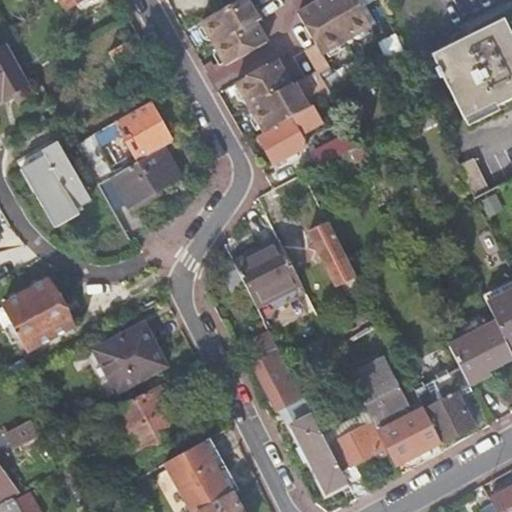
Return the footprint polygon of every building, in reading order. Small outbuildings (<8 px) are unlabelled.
[(81,0),(60,0),(67,10),(81,0)] [(240,0),(233,4),(200,22),(202,27),(211,42),(215,49),(223,64),(225,66),(266,43),(255,23),(258,21),(255,15),(259,13),(256,7),(268,0),(240,0)] [(356,0),(321,0),(298,13),(316,45),(304,52),(316,73),(290,87),(284,75),(275,60),(234,83),(236,87),(245,103),(251,114),(260,129),(262,133),(291,117),(330,95),(318,74),(330,68),(322,54),(325,52),(341,43),(351,37),(367,28),(371,26),(356,0)] [(463,120),(464,120),(495,104),(511,95),(511,37),(504,21),(487,29),(432,56),(438,68),(435,70),(440,80),(443,78),(463,120)] [(126,43),(108,54),(119,73),(123,70),(133,86),(147,77),(126,43)] [(5,48),(0,50),(0,100),(27,85),(5,48)] [(495,104),(464,120),(467,127),(498,111),(495,104)] [(115,124),(137,163),(163,149),(171,144),(150,105),(115,124)] [(307,145),(291,117),(262,133),(256,136),(272,164),(307,145)] [(14,162),(19,170),(58,149),(63,146),(58,138),(14,162)] [(303,157),(310,171),(343,154),(336,141),(303,157)] [(349,151),(348,152),(357,168),(366,164),(358,147),(349,151)] [(58,149),(19,170),(51,223),(90,201),(58,149)] [(137,163),(97,185),(112,212),(125,204),(127,209),(179,180),(163,149),(137,163)] [(474,197),(488,190),(473,159),(459,166),(474,197)] [(356,278),(328,222),(310,231),(339,286),(356,278)] [(279,239),(233,261),(261,316),(306,292),(301,283),(288,258),(279,239)] [(47,280),(4,303),(29,350),(72,326),(47,280)] [(511,281),(483,296),(486,303),(496,322),(509,349),(511,347),(511,281)] [(348,375),(372,421),(389,455),(395,467),(441,443),(424,410),(423,408),(412,413),(402,393),(411,388),(375,318),(357,327),(370,352),(349,362),(354,372),(348,375)] [(496,322),(448,346),(468,384),(490,374),(488,369),(511,356),(511,355),(509,349),(496,322)] [(140,326),(92,351),(115,393),(163,368),(140,326)] [(289,373),(268,330),(241,344),(251,364),(245,367),(275,427),(284,422),(293,440),(296,439),(324,492),(344,481),(336,465),(327,445),(306,405),(290,373),(289,373)] [(113,408),(139,458),(165,445),(160,435),(179,426),(158,386),(113,408)] [(424,410),(441,443),(474,425),(457,392),(424,410)] [(37,433),(29,419),(6,432),(14,446),(37,433)] [(344,481),(354,499),(354,500),(368,493),(355,467),(381,453),(384,457),(389,455),(372,421),(327,445),(336,465),(344,481)] [(214,464),(202,442),(167,461),(193,511),(196,511),(232,493),(239,490),(238,489),(237,489),(236,487),(234,486),(232,484),(230,483),(228,483),(226,483),(224,483),(222,478),(223,477),(224,476),(225,475),(225,474),(226,473),(226,471),(226,470),(225,469),(225,467),(224,466),(223,465),(222,464),(221,464),(219,463),(218,463),(217,463),(215,464),(214,464)] [(511,511),(511,487),(489,500),(491,504),(479,510),(480,511),(511,511)] [(20,497),(17,492),(12,495),(21,511),(39,511),(29,492),(20,497)] [(242,511),(232,493),(196,511),(242,511)] [(21,511),(12,495),(4,499),(0,501),(0,511),(21,511)]
